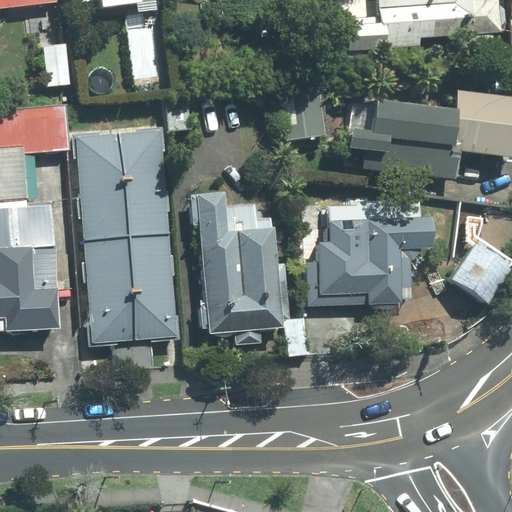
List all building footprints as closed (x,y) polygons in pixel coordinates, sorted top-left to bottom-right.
[(0,0),(0,13),(47,12),(46,0),(0,0)] [(139,1),(138,0),(68,0),(70,26),(127,22),(131,83),(154,81),(149,1),(139,1)] [(248,23),(246,0),(215,0),(217,25),(248,23)] [(490,0),(372,0),(374,22),(332,24),(334,66),(381,63),(381,57),(416,55),(415,49),(492,45),(490,0)] [(511,27),(503,28),(502,68),(511,68),(511,27)] [(60,44),(35,46),(39,93),(64,91),(60,44)] [(318,116),(337,116),(338,98),(275,97),(274,146),(317,147),(318,116)] [(373,155),(502,172),(510,110),(440,101),(438,119),(361,109),(357,140),(335,137),(332,160),(372,165),(373,155)] [(181,108),(158,109),(159,142),(183,141),(181,108)] [(0,115),(0,208),(29,207),(26,164),(60,162),(57,112),(0,115)] [(64,133),(80,376),(150,372),(148,351),(165,350),(151,128),(64,133)] [(217,202),(185,204),(193,341),(276,336),(272,270),(264,271),(261,225),(246,226),(246,211),(217,212),(217,202)] [(300,310),(398,313),(399,258),(417,259),(418,226),(408,226),(408,208),(321,205),(319,248),(306,247),(305,268),(301,268),(300,310)] [(0,212),(0,336),(45,335),(41,211),(0,212)] [(501,272),(463,251),(438,295),(476,316),(501,272)] [(305,330),(281,331),(283,360),(306,359),(305,330)]
